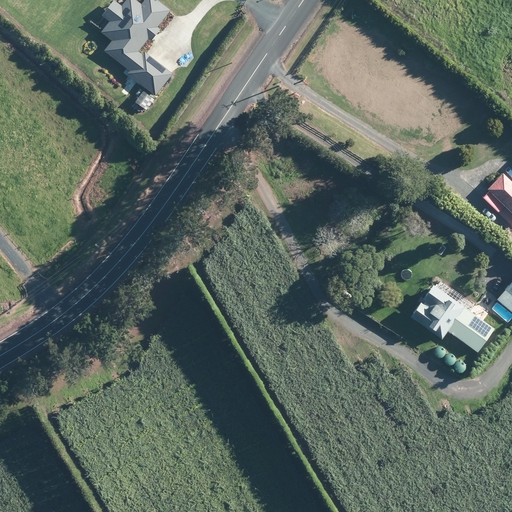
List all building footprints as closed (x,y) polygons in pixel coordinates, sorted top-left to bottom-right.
[(170,10),(156,0),(145,0),(144,2),(141,0),(125,0),(120,8),(111,2),(100,17),(109,23),(101,33),(112,41),(104,53),(131,73),(128,77),(155,96),(171,74),(138,51),(147,39),(151,41),(159,30),(156,28),(170,10)] [(152,98),(144,92),(135,104),(143,110),(152,98)] [(511,184),(502,176),(481,198),(497,213),(511,227),(511,184)] [(511,281),(496,300),(511,313),(511,281)] [(441,339),(447,330),(454,336),(451,341),(461,348),(469,337),(458,329),(474,306),(458,294),(454,299),(434,285),(411,317),(441,339)] [(457,359),(438,347),(431,358),(450,370),(457,359)]
